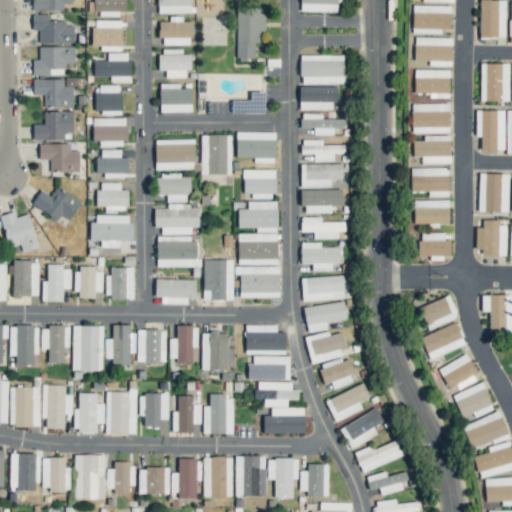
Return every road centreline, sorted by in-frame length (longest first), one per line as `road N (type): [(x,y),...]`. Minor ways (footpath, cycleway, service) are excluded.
road 1 (residential): [(470,59),(465,290),(511,440),(470,59)]
road 2 (residential): [(292,0),(296,342),(318,420),(362,511)]
road 3 (residential): [(385,0),(395,290),(406,355),(455,511)]
road 4 (residential): [(0,446),(64,456),(337,461)]
road 5 (residential): [(145,0),(145,324)]
road 6 (residential): [(0,323),(294,325)]
road 7 (residential): [(9,0),(15,181)]
road 8 (residential): [(146,134),(292,132)]
